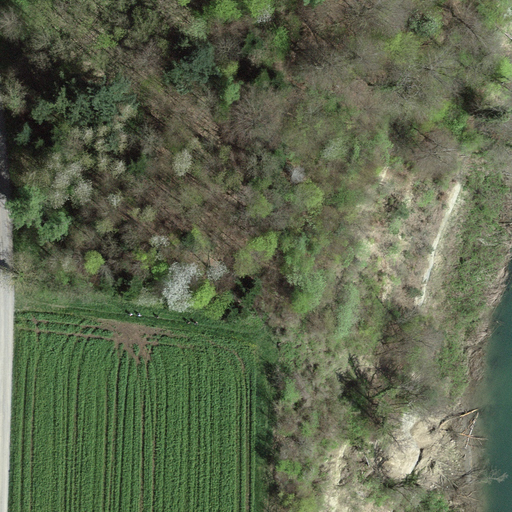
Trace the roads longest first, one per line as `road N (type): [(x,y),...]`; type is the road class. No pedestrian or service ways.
road 1 (track): [(4,304),(244,327)]
road 2 (track): [(4,304),(0,490)]
